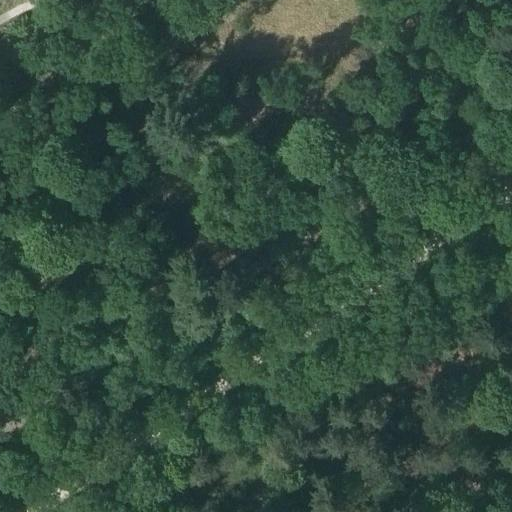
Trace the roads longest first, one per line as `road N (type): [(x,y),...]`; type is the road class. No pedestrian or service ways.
road 1 (track): [(14,511),(511,197)]
road 2 (track): [(443,0),(437,144),(429,155)]
